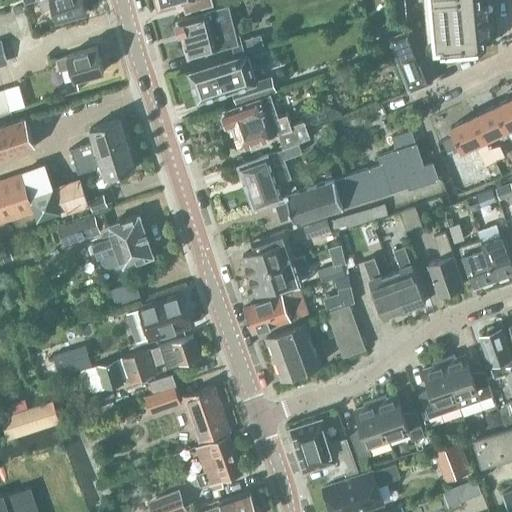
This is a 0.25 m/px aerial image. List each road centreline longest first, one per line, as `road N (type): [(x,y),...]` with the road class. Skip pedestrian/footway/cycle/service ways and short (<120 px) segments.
road 1 (tertiary): [(259,420),(121,0)]
road 2 (residential): [(511,293),(457,312),(351,388),(259,420)]
